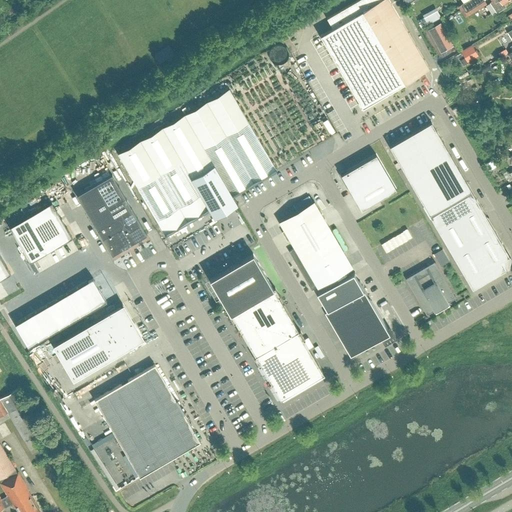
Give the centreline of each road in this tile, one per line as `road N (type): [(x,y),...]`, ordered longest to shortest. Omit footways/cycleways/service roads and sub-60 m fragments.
road 1 (unclassified): [(239,452),(141,283),(147,265),(169,265),(269,435)]
road 2 (unclassified): [(350,387),(246,206),(317,166)]
road 3 (unclassified): [(317,166),(432,100),(511,232)]
road 4 (unclassified): [(419,345),(317,166)]
road 5 (unknown): [(359,142),(308,41),(342,0)]
road 6 (unknown): [(1,241),(29,281),(102,252)]
